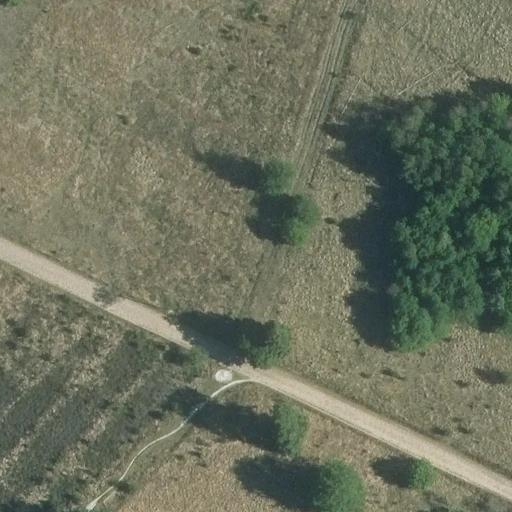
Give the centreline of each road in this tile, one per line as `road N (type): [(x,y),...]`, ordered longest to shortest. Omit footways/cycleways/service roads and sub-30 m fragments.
road 1 (track): [(357,0),(248,336),(231,360)]
road 2 (track): [(276,382),(0,247)]
road 3 (track): [(511,493),(276,382)]
